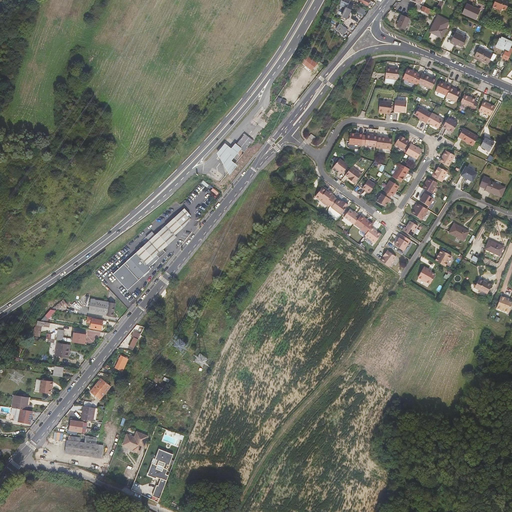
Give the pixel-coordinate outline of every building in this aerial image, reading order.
[(345,0),(343,0),(342,3),(354,9),(356,5),(345,0)] [(508,4),(497,0),(495,0),(492,7),(501,11),(501,10),(505,11),(508,4)] [(419,4),(418,3),(416,7),(424,11),(424,12),(429,14),(432,10),(429,8),(419,4)] [(475,20),(479,13),(473,10),(474,8),(466,5),(462,15),(475,20)] [(406,30),(410,19),(403,15),(398,26),(406,30)] [(346,19),(336,29),(342,34),(352,24),(346,19)] [(443,40),(448,30),(438,25),(433,35),(443,40)] [(464,48),(468,39),(461,35),(462,33),(458,31),(452,44),(456,46),(457,45),(464,48)] [(507,62),(511,51),(511,49),(510,49),(511,44),(511,42),(501,38),(497,47),(505,51),(502,59),(507,62)] [(489,64),(493,54),(478,48),(474,57),(489,64)] [(395,80),(397,70),(385,68),(383,79),(395,80)] [(416,84),(419,77),(416,75),(416,74),(406,70),(401,80),(415,86),(416,84)] [(423,76),(420,75),(419,77),(416,84),(430,90),(435,80),(424,75),(423,76)] [(449,87),(449,86),(438,82),(434,92),(445,96),(449,87)] [(453,89),(449,87),(445,96),(444,98),(455,103),(459,92),(453,90),(453,89)] [(474,100),(463,95),(459,104),(474,110),(477,103),(474,102),(474,100)] [(393,101),(392,113),(396,113),(396,112),(403,113),(404,102),(393,101)] [(488,115),(493,106),(481,101),(478,111),(488,115)] [(378,102),(377,114),(382,114),(389,115),(390,104),(378,102)] [(422,122),(425,124),(426,123),(430,114),(419,108),(414,116),(419,118),(422,120),(422,122)] [(442,120),(430,114),(426,123),(437,129),(442,120)] [(447,118),(442,127),(452,133),(457,124),(447,118)] [(461,141),(470,145),(476,136),(462,129),(457,138),(462,140),(461,141)] [(255,141),(247,134),(238,145),(242,149),(246,152),(255,141)] [(347,145),(359,147),(359,146),(360,136),(360,135),(356,135),(356,136),(353,135),(348,135),(347,145)] [(360,136),(359,146),(374,147),(376,137),(364,135),(364,137),(360,136)] [(393,145),(402,150),(407,142),(398,136),(393,145)] [(374,147),(374,149),(389,150),(390,140),(386,140),(384,139),(384,138),(376,137),(374,147)] [(496,141),(484,137),(480,148),(492,152),(496,141)] [(242,149),(235,144),(231,148),(225,144),(217,152),(230,175),(238,166),(232,161),(242,149)] [(421,151),(409,145),(404,153),(415,160),(421,151)] [(438,162),(446,167),(452,156),(444,151),(438,162)] [(337,160),(331,168),(340,175),(346,167),(337,160)] [(399,183),(407,170),(399,165),(391,178),(399,183)] [(463,166),(458,175),(469,181),(475,172),(463,166)] [(349,167),(343,176),(347,179),(346,180),(355,186),(362,177),(349,167)] [(431,177),(440,182),(445,173),(436,168),(431,177)] [(481,178),(476,187),(482,190),(482,191),(497,198),(501,189),(486,182),(487,180),(481,178)] [(421,189),(430,194),(436,184),(426,179),(421,189)] [(363,192),(367,195),(373,187),(373,186),(366,181),(360,190),(363,192)] [(389,197),(391,198),(397,188),(388,182),(382,192),(383,193),(389,197)] [(326,208),(327,206),(333,199),(330,196),(321,189),(320,189),(313,198),(326,208)] [(387,200),(389,197),(383,193),(380,196),(379,195),(375,203),(383,208),(388,200),(387,200)] [(427,207),(432,200),(422,193),(420,197),(421,197),(418,202),(427,207)] [(329,209),(339,217),(346,208),(336,200),(335,201),(333,199),(327,206),(330,208),(329,209)] [(421,221),(427,211),(416,204),(412,209),(414,210),(413,212),(411,215),(421,221)] [(184,209),(124,264),(139,280),(147,272),(151,269),(150,267),(165,252),(163,250),(177,237),(175,235),(186,225),(191,219),(189,217),(188,216),(190,215),(184,209)] [(342,218),(352,226),(353,225),(359,217),(355,214),(354,216),(351,214),(347,211),(342,218)] [(365,234),(370,228),(371,226),(359,217),(353,225),(365,234)] [(401,232),(410,237),(416,227),(409,223),(404,229),(403,228),(401,232)] [(455,226),(449,236),(457,240),(457,239),(465,243),(470,234),(455,226)] [(365,234),(364,236),(374,244),(380,235),(370,228),(365,234)] [(152,231),(147,236),(150,239),(155,234),(152,231)] [(402,252),(409,242),(399,236),(397,239),(398,239),(393,247),(402,252)] [(490,243),(485,252),(500,259),(505,249),(490,243)] [(452,255),(440,250),(435,262),(448,266),(452,255)] [(381,262),(389,268),(395,257),(386,252),(383,256),(384,257),(383,259),(381,262)] [(435,277),(431,274),(428,272),(429,271),(425,268),(418,279),(430,286),(435,277)] [(484,285),(480,287),(481,292),(494,298),(499,289),(490,285),(490,286),(485,283),(484,285)] [(511,304),(511,301),(501,297),(496,309),(509,313),(511,304)] [(92,299),(90,312),(115,317),(118,304),(92,299)] [(56,311),(51,310),(46,315),(50,318),(56,311)] [(97,318),(88,317),(88,323),(93,324),(93,329),(102,330),(104,321),(97,320),(97,318)] [(134,351),(142,334),(137,331),(134,336),(135,337),(131,346),(132,347),(131,348),(134,351)] [(72,342),(85,344),(86,335),(73,333),(72,342)] [(57,343),(55,356),(67,358),(69,345),(57,343)] [(116,369),(124,372),(129,360),(122,357),(116,369)] [(63,369),(55,368),(54,376),(62,377),(63,369)] [(51,394),(52,389),(52,386),(53,386),(54,382),(42,380),(40,393),(51,394)] [(110,387),(102,380),(92,392),(99,398),(105,391),(106,392),(110,387)] [(151,390),(160,394),(163,387),(155,383),(151,390)] [(30,398),(14,395),(12,410),(16,411),(28,412),(30,398)] [(95,419),(97,408),(86,407),(84,417),(95,419)] [(28,412),(16,411),(14,423),(32,426),(33,413),(28,412)] [(71,422),(70,431),(81,432),(83,424),(71,422)] [(136,430),(135,436),(126,433),(122,446),(142,453),(148,434),(136,430)] [(98,438),(84,436),(84,440),(84,443),(80,443),(69,441),(66,441),(64,454),(101,460),(103,447),(97,445),(98,438)] [(157,476),(160,477),(159,478),(162,479),(158,487),(164,489),(169,477),(167,476),(169,470),(168,469),(169,466),(170,467),(174,456),(161,451),(157,460),(158,461),(156,466),(153,464),(149,475),(156,479),(157,476)]
